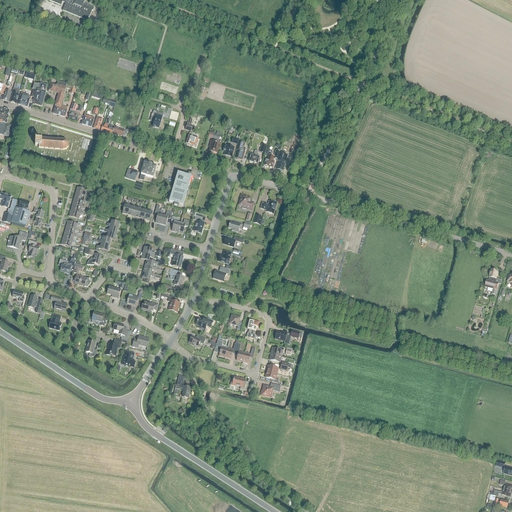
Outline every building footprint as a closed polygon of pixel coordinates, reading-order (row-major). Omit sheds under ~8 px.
[(62,11),(78,17),(87,21),(92,11),(93,11),(94,8),(84,3),(85,0),(84,0),(67,0),(67,1),(67,0),(66,1),(63,0),(47,0),(61,6),(62,2),(65,3),(62,11)] [(58,94),(56,102),(61,104),(66,88),(65,88),(67,84),(61,82),(60,86),(56,85),(50,84),(48,91),(58,94)] [(13,92),(10,102),(16,104),(18,94),(19,91),(16,90),(18,85),(15,84),(12,91),(13,92)] [(32,103),(34,103),(34,105),(42,108),(46,92),(45,92),(47,86),(40,84),(37,84),(37,85),(34,84),(32,89),(33,90),(31,97),(34,98),(32,103)] [(5,91),(3,100),(8,102),(11,92),(5,91)] [(18,105),(27,108),(27,107),(30,99),(29,98),(29,97),(21,94),(20,98),(18,105)] [(61,106),(61,104),(56,102),(53,114),(65,117),(67,108),(61,106)] [(69,113),(70,114),(68,119),(77,122),(80,114),(76,113),(76,112),(75,112),(77,106),(72,104),(69,113)] [(0,114),(8,116),(9,110),(4,109),(4,110),(0,108),(0,114)] [(148,120),(150,121),(154,122),(154,123),(152,127),(155,128),(154,128),(154,129),(155,129),(155,128),(159,129),(162,119),(164,114),(163,113),(163,114),(155,112),(154,112),(154,111),(152,116),(151,121),(150,120),(148,120)] [(171,111),(169,118),(177,121),(179,113),(171,111)] [(0,121),(6,124),(8,116),(0,114),(0,121)] [(81,125),(91,128),(94,118),(84,115),(81,125)] [(102,126),(100,131),(106,133),(108,125),(110,122),(111,117),(109,117),(108,118),(107,117),(104,126),(102,126)] [(97,118),(93,129),(99,131),(103,120),(97,118)] [(108,125),(106,133),(112,135),(112,133),(122,137),(124,130),(114,127),(108,125)] [(214,133),(210,131),(208,137),(219,140),(220,136),(214,134),(214,133)] [(188,136),(186,144),(191,146),(191,145),(196,146),(198,139),(192,137),(193,134),(189,133),(188,136)] [(35,146),(35,148),(62,150),(66,149),(68,147),(68,144),(67,141),(63,140),(39,138),(39,140),(35,140),(35,146)] [(209,147),(210,148),(209,151),(217,154),(218,149),(219,149),(221,144),(211,141),(209,147)] [(238,149),(235,159),(242,161),(245,153),(246,150),(245,149),(245,148),(244,148),(243,147),(244,144),(239,143),(237,149),(238,149)] [(223,152),(225,152),(224,156),(231,158),(234,148),(225,145),(223,152)] [(268,167),(273,168),(274,162),(272,161),(273,159),(277,160),(278,156),(280,151),(275,150),(273,157),(268,155),(267,160),(265,159),(263,166),(264,166),(265,167),(266,168),(266,167),(268,167)] [(249,162),(252,163),(253,163),(253,162),(257,164),(259,157),(257,157),(258,152),(255,151),(254,155),(250,154),(248,162),(249,162)] [(277,169),(279,170),(279,171),(282,172),(282,171),(283,171),(285,165),(286,164),(286,163),(285,162),(288,155),(280,153),(278,161),(279,161),(277,169)] [(148,165),(144,164),(139,180),(144,181),(145,176),(153,178),(156,167),(151,166),(151,165),(148,164),(148,165)] [(174,180),(175,180),(168,203),(174,204),(173,206),(178,207),(179,206),(183,207),(191,177),(177,173),(176,175),(174,180)] [(85,196),(85,194),(86,192),(89,192),(90,190),(86,189),(86,190),(77,188),(75,193),(85,196)] [(85,194),(85,196),(75,193),(73,199),(83,202),(84,200),(84,197),(87,198),(88,196),(85,194)] [(11,196),(1,194),(0,197),(0,199),(3,200),(2,207),(7,208),(9,202),(10,202),(11,196)] [(252,211),(254,204),(250,203),(250,204),(249,203),(250,199),(249,198),(245,197),(245,196),(241,195),(239,200),(240,200),(239,205),(243,207),(242,208),(252,211)] [(84,200),(83,202),(73,199),(72,205),(82,208),(82,206),(83,203),(86,204),(87,201),(84,200)] [(12,222),(11,226),(25,230),(26,226),(30,212),(26,211),(26,209),(27,209),(29,203),(21,200),(19,207),(18,209),(16,208),(11,222),(12,222)] [(269,201),(268,205),(262,203),(260,209),(266,211),(266,212),(273,215),(277,204),(269,201)] [(82,206),(82,208),(72,205),(70,211),(80,214),(81,211),(81,209),(84,210),(85,207),(82,206)] [(128,216),(130,206),(124,205),(122,214),(128,216)] [(133,217),(136,208),(130,206),(128,216),(133,217)] [(136,208),(133,217),(139,219),(141,209),(136,208)] [(144,220),(147,211),(141,209),(139,219),(144,220)] [(160,225),(162,220),(163,215),(165,210),(162,209),(161,211),(159,211),(155,223),(160,225)] [(38,210),(34,222),(36,222),(35,227),(40,228),(42,222),(41,221),(44,212),(38,210)] [(81,211),(80,214),(70,211),(69,217),(78,219),(80,215),(83,216),(83,213),(81,211)] [(147,211),(144,220),(150,222),(152,212),(147,211)] [(163,215),(162,220),(160,225),(166,226),(168,218),(171,219),(172,213),(167,212),(166,216),(163,215)] [(5,213),(3,221),(10,223),(12,215),(5,213)] [(263,218),(255,215),(252,224),(260,226),(261,225),(262,225),(263,224),(264,223),(264,221),(264,220),(262,219),(263,218)] [(195,216),(194,220),(197,221),(193,232),(200,234),(202,229),(202,230),(204,224),(200,222),(201,218),(195,216)] [(171,231),(177,233),(180,223),(177,222),(178,218),(172,217),(171,222),(174,223),(171,231)] [(190,221),(186,220),(184,220),(183,224),(180,223),(177,233),(183,234),(185,226),(188,227),(190,221)] [(75,230),(76,229),(77,226),(80,226),(80,225),(77,223),(77,225),(67,222),(65,227),(75,230)] [(109,228),(110,227),(118,230),(119,224),(111,222),(110,225),(107,224),(106,227),(109,228)] [(234,224),(230,223),(228,229),(232,230),(232,231),(238,233),(239,229),(241,230),(242,225),(234,223),(234,224)] [(0,231),(5,232),(5,229),(9,229),(10,225),(0,224),(0,225),(0,231)] [(76,229),(75,230),(65,227),(64,233),(74,236),(74,235),(75,231),(78,232),(79,230),(76,229)] [(8,246),(15,249),(17,244),(21,245),(22,241),(26,242),(28,234),(20,232),(18,237),(15,236),(14,238),(10,237),(8,246)] [(74,235),(74,236),(64,233),(62,239),(72,242),(72,241),(73,237),(77,238),(77,236),(74,235)] [(108,233),(107,237),(104,236),(103,238),(110,240),(114,241),(116,235),(108,233)] [(243,244),(244,240),(234,237),(233,240),(225,238),(223,244),(233,248),(235,242),(243,244)] [(72,241),(72,242),(62,239),(60,245),(70,248),(72,243),(75,244),(75,242),(72,241)] [(34,259),(35,254),(37,255),(39,247),(33,246),(35,242),(29,240),(27,247),(30,247),(28,252),(29,253),(28,257),(34,259)] [(101,244),(100,247),(97,246),(96,249),(107,252),(109,246),(101,244)] [(144,247),(142,253),(154,256),(155,253),(151,252),(152,250),(144,247)] [(165,248),(164,251),(170,253),(169,257),(173,258),(172,266),(180,268),(183,257),(182,257),(177,256),(178,252),(171,250),(165,248)] [(95,264),(99,265),(101,256),(93,254),(94,251),(85,249),(84,254),(94,257),(93,260),(92,260),(91,260),(90,261),(89,261),(89,262),(88,262),(88,263),(88,264),(87,264),(87,265),(87,266),(94,266),(95,264)] [(223,256),(220,255),(218,262),(228,265),(230,258),(229,258),(231,253),(224,251),(223,255),(223,256)] [(9,262),(5,261),(6,258),(0,255),(0,261),(2,262),(0,267),(0,270),(6,273),(9,262)] [(69,274),(71,267),(74,268),(76,261),(70,260),(69,263),(60,261),(58,266),(61,267),(60,272),(69,274)] [(146,261),(144,266),(152,269),(153,268),(153,265),(157,266),(158,264),(149,261),(146,260),(146,261)] [(76,265),(73,273),(77,274),(78,271),(81,272),(83,267),(76,265)] [(153,268),(152,269),(144,266),(143,272),(151,274),(152,271),(155,272),(156,269),(153,268)] [(215,271),(213,279),(223,282),(226,274),(229,275),(230,270),(225,269),(222,268),(221,271),(219,272),(215,271)] [(169,278),(170,280),(175,281),(173,285),(181,287),(183,277),(178,276),(179,272),(179,273),(179,272),(165,269),(164,274),(168,275),(168,276),(170,276),(169,278)] [(498,272),(491,270),(489,277),(488,281),(486,281),(484,288),(487,289),(488,288),(492,289),(491,294),(495,295),(496,290),(497,290),(498,284),(494,283),(495,279),(496,279),(498,272)] [(151,274),(143,272),(141,278),(144,279),(143,282),(148,283),(149,280),(150,277),(154,278),(155,275),(151,274)] [(84,288),(84,286),(87,287),(90,282),(86,279),(86,278),(86,279),(82,278),(82,277),(77,275),(74,285),(75,284),(84,287),(83,288),(84,288)] [(112,296),(112,298),(118,299),(120,290),(109,287),(107,295),(112,296)] [(23,294),(14,291),(12,297),(19,299),(19,301),(23,303),(24,298),(22,298),(23,294)] [(31,296),(28,307),(34,309),(34,307),(36,308),(36,311),(40,312),(42,306),(38,305),(39,301),(39,300),(36,300),(37,297),(31,296)] [(128,298),(127,304),(135,307),(138,297),(133,296),(132,299),(128,298)] [(170,303),(168,311),(177,313),(179,303),(177,302),(178,299),(169,296),(168,302),(170,303)] [(66,305),(61,304),(62,300),(51,297),(50,301),(56,302),(54,309),(63,312),(66,305)] [(143,305),(141,310),(150,313),(151,309),(153,309),(153,310),(156,311),(158,305),(152,303),(152,305),(144,303),(144,306),(143,305)] [(94,312),(92,319),(91,323),(95,324),(96,320),(101,322),(101,325),(104,326),(106,319),(103,318),(103,315),(94,312)] [(51,321),(49,329),(60,332),(60,329),(61,329),(60,328),(62,324),(58,323),(58,321),(60,321),(61,317),(53,315),(52,321),(51,321)] [(229,319),(227,325),(231,327),(231,325),(238,326),(240,318),(234,317),(235,316),(232,315),(232,316),(231,320),(229,319)] [(196,323),(196,324),(199,326),(199,328),(204,331),(206,327),(210,328),(213,321),(204,318),(203,320),(202,319),(201,320),(199,319),(198,321),(197,320),(196,323)] [(257,327),(259,322),(254,321),(254,320),(253,322),(249,321),(247,329),(249,330),(248,333),(247,333),(246,337),(254,340),(256,335),(254,335),(255,331),(257,327),(258,328),(257,327)] [(115,323),(113,330),(114,330),(113,333),(118,335),(124,336),(126,330),(122,329),(123,326),(115,323)] [(276,333),(275,340),(284,342),(284,344),(290,345),(289,345),(291,337),(298,339),(299,333),(292,331),(291,335),(286,334),(287,333),(281,332),(281,334),(276,333)] [(149,340),(145,339),(145,338),(139,336),(137,341),(134,340),(132,347),(137,348),(138,345),(147,347),(149,340)] [(189,341),(188,343),(193,346),(194,345),(197,347),(199,343),(203,345),(205,340),(199,336),(198,339),(192,336),(190,339),(189,341)] [(106,349),(105,355),(111,356),(112,355),(115,356),(116,352),(115,352),(116,348),(119,349),(122,341),(114,339),(113,344),(108,343),(107,349),(106,349)] [(215,347),(221,348),(219,356),(225,358),(227,349),(221,347),(223,341),(218,339),(215,347)] [(88,341),(86,352),(90,353),(89,356),(95,357),(97,348),(96,348),(96,350),(93,349),(95,343),(88,341)] [(233,350),(227,349),(225,358),(230,359),(233,351),(235,352),(237,344),(234,344),(233,350)] [(237,344),(235,352),(238,353),(236,361),(242,362),(245,353),(239,352),(240,345),(237,344)] [(248,364),(250,356),(253,356),(255,349),(252,348),(250,355),(245,353),(242,362),(248,364)] [(271,354),(281,357),(283,351),(272,348),(271,354)] [(134,353),(125,351),(121,365),(134,368),(135,362),(133,361),(134,359),(132,359),(134,353)] [(281,357),(271,354),(269,360),(280,363),(281,357)] [(266,372),(277,374),(278,368),(268,366),(266,372)] [(277,374),(266,372),(265,378),(272,380),(271,382),(278,384),(279,380),(276,379),(277,374)] [(241,379),(234,377),(233,381),(231,381),(230,385),(236,387),(236,386),(240,387),(240,390),(247,391),(249,383),(245,381),(245,380),(241,379)] [(183,392),(182,398),(188,399),(189,393),(190,393),(191,388),(183,387),(184,383),(178,382),(176,388),(183,390),(182,391),(183,392)] [(270,388),(263,386),(262,392),(261,392),(260,396),(264,397),(265,396),(270,398),(272,391),(279,392),(280,386),(271,384),(270,388)] [(505,467),(503,474),(511,476),(511,475),(511,469),(511,468),(505,467)] [(504,486),(503,489),(511,492),(511,490),(511,486),(505,484),(505,482),(500,481),(499,485),(504,486)] [(496,497),(493,496),(490,495),(489,501),(494,502),(493,505),(497,506),(497,505),(499,506),(507,508),(509,502),(495,499),(496,497)]
